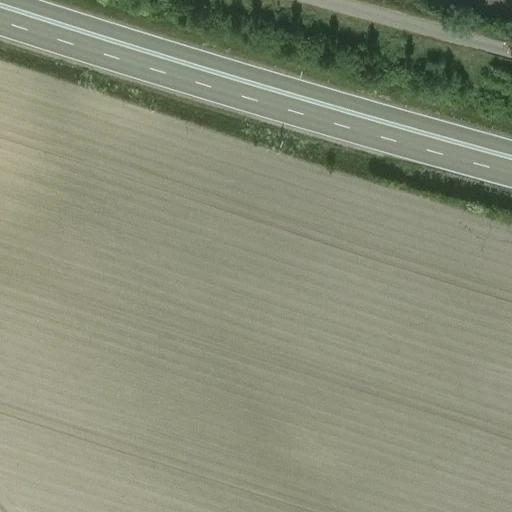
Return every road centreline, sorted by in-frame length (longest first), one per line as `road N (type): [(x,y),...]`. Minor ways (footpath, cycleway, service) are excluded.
road 1 (trunk): [(0,25),(511,179)]
road 2 (trunk): [(511,156),(0,2)]
road 3 (unclassified): [(317,0),(511,51)]
